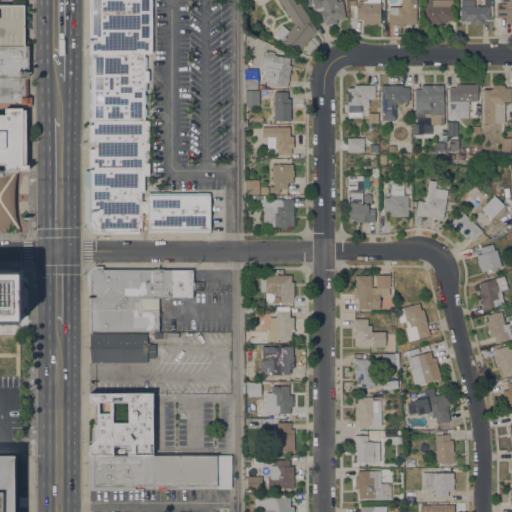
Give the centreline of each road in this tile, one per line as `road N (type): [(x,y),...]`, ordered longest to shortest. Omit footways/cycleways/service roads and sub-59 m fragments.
road 1 (residential): [(333,64),(323,249),(324,511)]
road 2 (residential): [(436,252),(70,251)]
road 3 (residential): [(485,511),(487,430),(436,252)]
road 4 (primary): [(46,251),(46,511)]
road 5 (primary): [(70,511),(71,326)]
road 6 (residential): [(511,53),(357,54),(333,64)]
road 7 (primary): [(70,251),(71,81)]
road 8 (primary): [(45,116),(46,251)]
